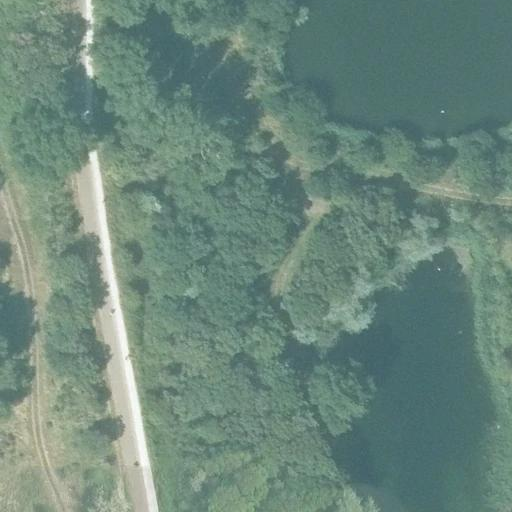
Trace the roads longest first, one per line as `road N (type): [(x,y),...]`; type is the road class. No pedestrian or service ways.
road 1 (track): [(317,511),(305,413),(268,292),(309,213),(377,187),(511,201)]
road 2 (unknown): [(123,511),(64,149),(61,0)]
road 3 (track): [(60,511),(40,444),(42,266),(0,122)]
road 4 (track): [(377,187),(269,157),(208,158)]
